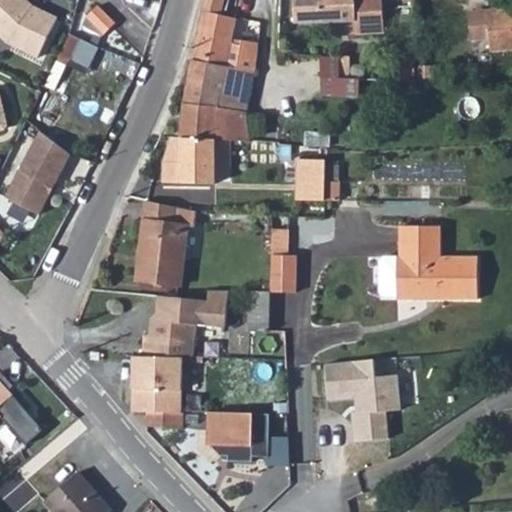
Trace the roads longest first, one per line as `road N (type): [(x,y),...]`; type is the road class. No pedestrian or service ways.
road 1 (residential): [(25,331),(142,122),(183,0)]
road 2 (residential): [(187,511),(25,331)]
